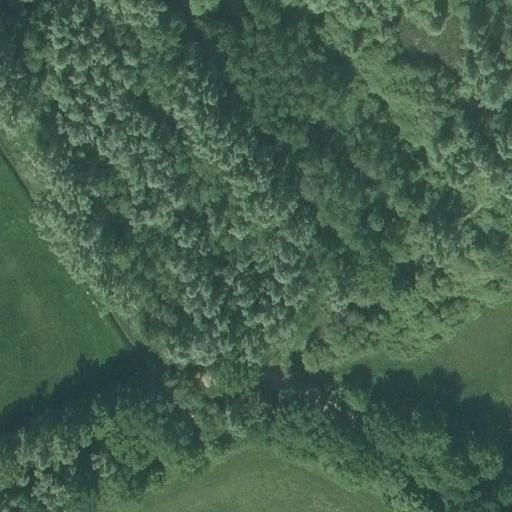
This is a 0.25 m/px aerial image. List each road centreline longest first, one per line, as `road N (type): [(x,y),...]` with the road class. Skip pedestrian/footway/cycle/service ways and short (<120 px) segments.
road 1 (track): [(0,472),(136,406),(253,378)]
road 2 (track): [(253,378),(311,399),(400,450),(474,511)]
